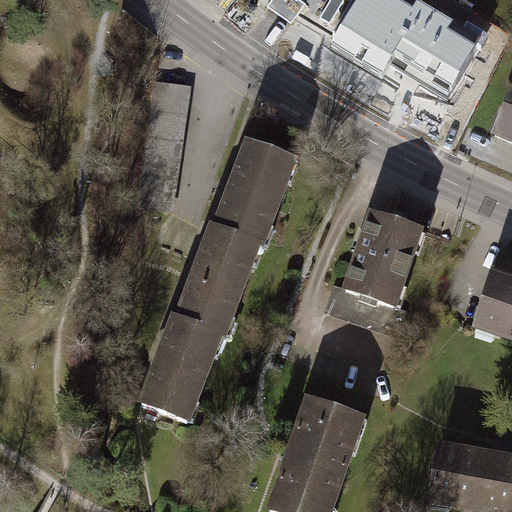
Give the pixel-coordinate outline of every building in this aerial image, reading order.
[(363,0),(360,0),(334,43),(426,99),(453,55),(363,0)] [(171,212),(188,89),(156,84),(138,208),(171,212)] [(511,97),(495,137),(511,143),(511,97)] [(248,146),(217,232),(258,248),(261,250),(293,163),(248,146)] [(334,287),(325,313),(400,339),(409,312),(395,307),(421,232),(374,216),(348,292),(334,287)] [(214,231),(179,323),(220,339),(223,340),(258,248),(217,232),(214,231)] [(511,282),(494,277),(477,331),(511,341),(511,282)] [(175,322),(143,408),(188,424),(220,339),(179,323),(175,322)] [(310,401),(273,511),(332,511),(363,419),(310,401)] [(511,511),(511,461),(440,449),(430,504),(477,511),(511,511)]
